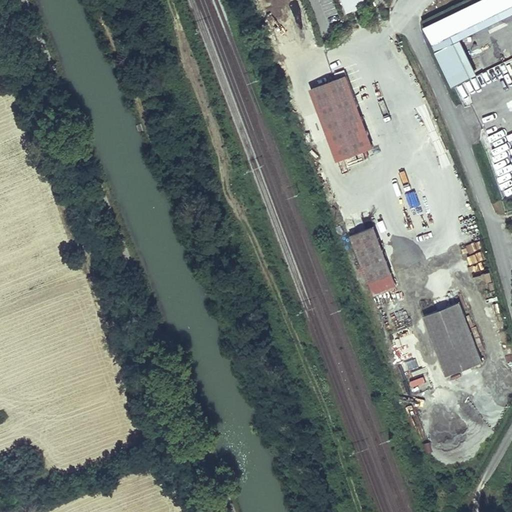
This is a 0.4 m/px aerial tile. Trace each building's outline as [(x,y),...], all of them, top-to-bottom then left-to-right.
[(360,0),(337,0),(344,13),(362,4),(360,0)] [(472,77),(452,35),(511,5),(511,0),(478,0),(425,26),(453,86),(472,77)] [(479,74),(462,39),(511,14),(511,5),(452,35),(472,77),(479,74)] [(347,74),(312,87),(339,158),(374,144),(347,74)] [(375,225),(352,233),(369,280),(392,272),(375,225)] [(392,272),(369,280),(372,290),(396,281),(392,272)] [(459,301),(424,314),(446,374),(481,361),(459,301)]
